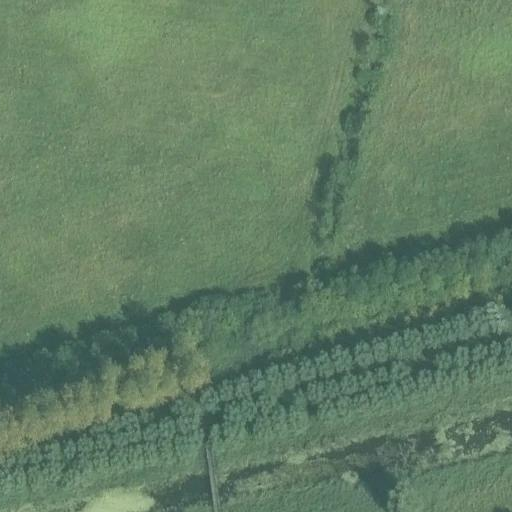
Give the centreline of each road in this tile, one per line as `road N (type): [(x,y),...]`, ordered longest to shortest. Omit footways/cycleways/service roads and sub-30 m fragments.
road 1 (track): [(511,280),(196,373)]
road 2 (track): [(196,373),(0,429)]
